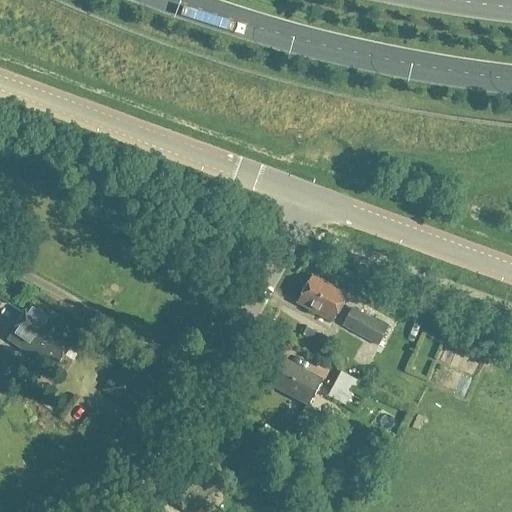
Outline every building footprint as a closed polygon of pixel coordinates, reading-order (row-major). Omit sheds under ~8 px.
[(331,322),(347,295),(312,276),(311,275),(296,303),(331,322)] [(53,370),(79,332),(32,300),(6,339),(53,370)] [(377,346),(388,326),(375,319),(374,321),(351,308),(341,325),(377,346)] [(130,409),(152,376),(125,358),(103,391),(130,409)] [(307,405),(321,381),(283,360),(269,385),(307,405)] [(342,408),(351,392),(357,382),(339,373),(325,399),(342,408)] [(281,454),(295,462),(309,435),(295,427),(281,454)] [(239,487),(267,453),(254,442),(226,477),(239,487)] [(189,511),(227,472),(200,448),(162,492),(184,511),(189,511)]
